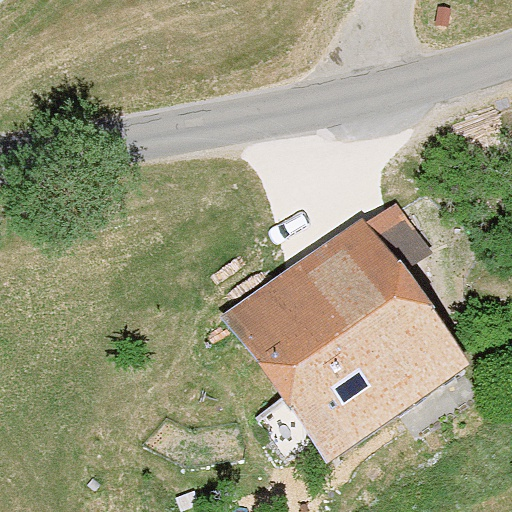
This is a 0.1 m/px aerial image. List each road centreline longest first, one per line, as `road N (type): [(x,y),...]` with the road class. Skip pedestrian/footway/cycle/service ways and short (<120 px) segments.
road 1 (tertiary): [(0,166),(453,91),(511,68)]
road 2 (track): [(338,109),(391,0)]
